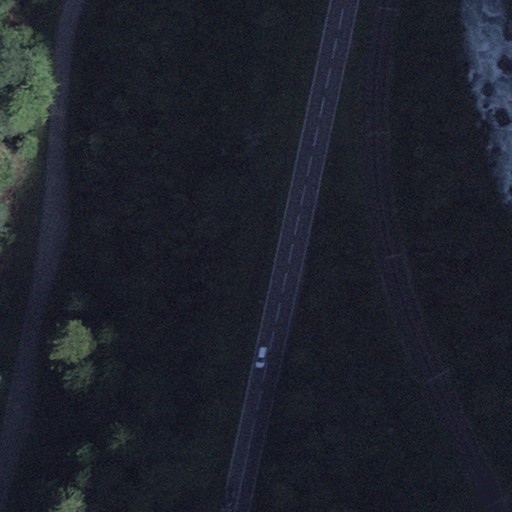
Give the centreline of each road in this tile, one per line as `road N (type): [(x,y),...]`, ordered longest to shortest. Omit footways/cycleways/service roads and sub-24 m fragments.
road 1 (secondary): [(346,0),(235,511)]
road 2 (unclassified): [(67,0),(51,68),(49,148),(0,502)]
